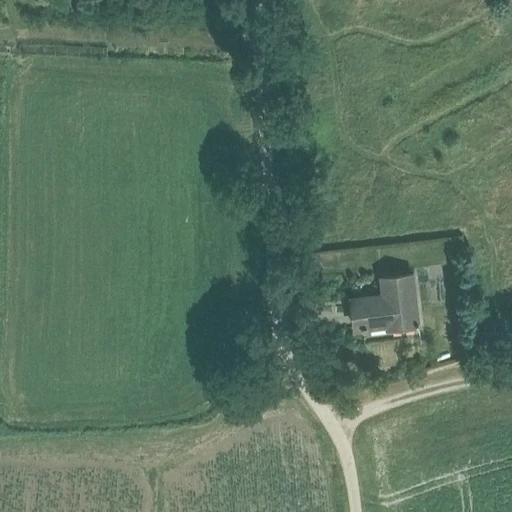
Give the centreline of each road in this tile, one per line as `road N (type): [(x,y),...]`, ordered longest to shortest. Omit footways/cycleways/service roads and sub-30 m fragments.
road 1 (unclassified): [(357,511),(353,464),(292,373),(276,314),(259,0)]
road 2 (track): [(330,425),(511,373)]
